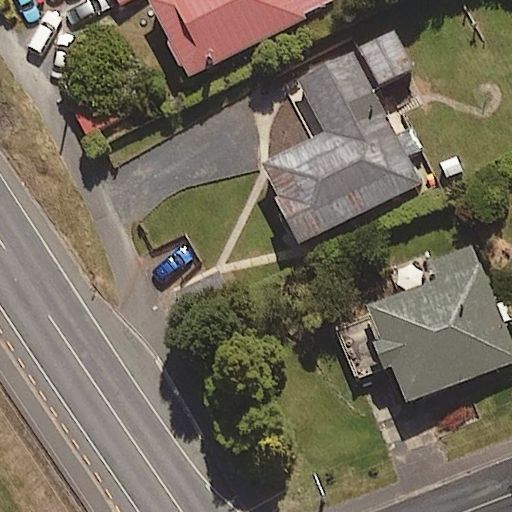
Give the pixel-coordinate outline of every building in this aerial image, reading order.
[(116,0),(122,9),(137,0),(116,0)] [(148,0),(146,1),(192,85),(345,2),(343,0),(148,0)] [(398,34),(362,54),(381,91),(418,71),(398,34)] [(423,187),(374,95),(354,57),(300,86),(327,136),(261,171),(303,250),(423,187)] [(411,410),(511,367),(511,340),(473,247),(434,264),(443,285),(343,327),(364,379),(393,367),(411,410)]
